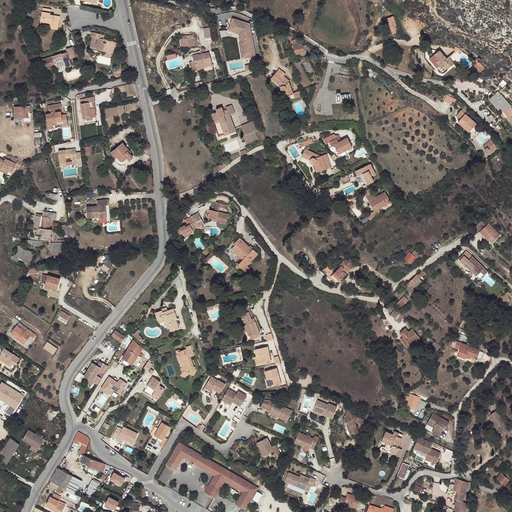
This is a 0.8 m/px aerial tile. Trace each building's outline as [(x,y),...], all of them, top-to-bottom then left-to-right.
[(49,28),(57,30),(59,16),(50,14),(51,9),(43,7),(40,20),(50,23),(49,28)] [(94,49),(107,54),(110,44),(102,41),(101,44),(99,43),(100,40),(101,36),(89,32),(88,35),(89,36),(92,37),(88,48),(94,50),(94,49)] [(197,37),(183,38),(183,46),(198,45),(197,37)] [(303,52),(303,51),(303,49),(305,49),(304,44),(302,45),(302,43),(299,44),(298,38),(293,39),(293,45),(295,54),(299,53),(303,52)] [(77,58),(74,45),(71,46),(73,56),(67,58),(69,65),(73,64),(72,59),(77,58)] [(448,55),(453,61),(458,68),(461,66),(455,57),(457,56),(454,51),(459,47),(454,45),(453,51),(448,55)] [(60,51),(40,55),(43,67),(49,65),(58,63),(59,67),(69,65),(67,58),(73,56),(71,46),(65,47),(65,50),(60,52),(60,51)] [(448,55),(446,57),(444,58),(440,53),(441,51),(438,49),(428,56),(436,66),(439,63),(441,66),(444,64),(446,67),(453,61),(448,55)] [(205,66),(212,63),(208,51),(198,54),(198,51),(189,53),(194,70),(205,67),(205,66)] [(474,61),(464,69),(466,72),(479,67),(474,61)] [(55,71),(54,68),(59,67),(58,63),(49,65),(51,72),(55,71)] [(282,92),(284,97),(291,95),(291,93),(287,82),(281,77),(284,74),(278,68),(269,77),(277,84),(278,83),(280,85),(279,85),(279,86),(278,86),(278,87),(278,88),(278,89),(278,90),(279,90),(279,91),(280,91),(280,92),(281,92),(282,92)] [(497,76),(495,80),(499,83),(502,78),(510,83),(511,79),(511,78),(506,75),(497,76)] [(492,91),(487,97),(498,106),(500,104),(509,111),(508,111),(511,115),(511,105),(509,103),(511,100),(498,90),(495,88),(492,91)] [(335,103),(349,102),(349,95),(338,96),(338,93),(334,94),(335,103)] [(81,120),(93,118),(91,103),(93,103),(92,98),(82,99),(82,100),(77,100),(81,120)] [(51,124),(56,123),(66,122),(65,113),(60,114),(60,110),(54,111),(54,108),(60,107),(59,102),(47,104),(47,109),(50,108),(50,112),(44,113),(46,123),(50,123),(51,124)] [(124,113),(132,112),(131,104),(123,106),(124,113)] [(24,116),(24,118),(29,117),(28,111),(31,110),(31,105),(15,107),(16,113),(17,113),(18,117),(24,116)] [(226,130),(226,132),(227,134),(234,132),(228,115),(234,113),(231,105),(226,106),(226,109),(222,110),(221,106),(215,108),(216,111),(211,112),(214,122),(218,121),(221,132),(226,130)] [(458,125),(469,134),(477,125),(465,115),(468,112),(464,109),(462,111),(461,110),(456,116),(461,120),(458,125)] [(251,121),(238,126),(244,141),(249,139),(250,142),(256,140),(252,131),(254,130),(251,121)] [(37,148),(44,146),(41,131),(34,132),(37,148)] [(336,143),(339,149),(341,148),(343,152),(354,146),(349,136),(340,140),(337,133),(326,138),(329,143),(332,141),(334,144),(336,143)] [(127,155),(130,158),(134,154),(131,151),(129,148),(131,146),(125,139),(112,149),(117,155),(118,154),(121,157),(122,158),(123,158),(124,157),(127,155)] [(486,148),(490,151),(488,153),(491,156),(497,150),(490,141),(483,148),(484,149),(486,148)] [(74,147),(69,148),(70,149),(64,150),(64,148),(57,149),(58,162),(65,162),(65,157),(65,155),(70,154),(71,156),(71,159),(76,158),(76,164),(82,163),(81,151),(75,152),(74,147)] [(316,163),(319,171),(333,166),(331,159),(327,161),(324,154),(322,155),(307,148),(304,154),(312,158),(312,160),(312,161),(313,162),(314,163),(315,163),(316,163)] [(125,162),(130,158),(127,155),(124,157),(123,158),(122,158),(121,157),(118,154),(117,155),(116,156),(121,162),(122,163),(123,163),(124,163),(125,162)] [(24,161),(12,156),(11,159),(5,157),(5,159),(2,158),(0,156),(0,167),(1,168),(2,166),(10,169),(13,170),(16,162),(22,164),(24,161)] [(22,164),(19,168),(24,173),(28,168),(22,164)] [(334,168),(336,174),(344,170),(341,164),(334,168)] [(370,164),(355,171),(357,176),(356,177),(359,185),(360,184),(362,187),(374,181),(371,177),(375,175),(370,164)] [(113,173),(109,175),(115,186),(119,184),(113,173)] [(348,175),(341,178),(343,184),(350,182),(348,175)] [(378,208),(390,202),(385,192),(375,197),(370,189),(365,192),(371,204),(373,204),(374,206),(376,204),(378,208)] [(50,190),(49,198),(56,199),(58,192),(50,190)] [(97,207),(86,208),(88,219),(92,218),(98,218),(99,220),(106,219),(105,206),(108,206),(108,201),(97,202),(97,207)] [(216,219),(215,221),(225,224),(227,215),(218,212),(219,208),(224,209),(225,205),(222,204),(218,203),(216,202),(213,211),(209,209),(207,217),(211,218),(216,219)] [(42,215),(41,215),(39,226),(36,225),(35,233),(42,235),(42,236),(50,238),(51,228),(49,228),(51,218),(55,219),(57,212),(44,210),(42,215)] [(16,212),(16,231),(24,232),(24,213),(16,212)] [(196,227),(197,228),(199,226),(198,223),(200,222),(198,220),(199,219),(196,214),(197,214),(196,212),(190,215),(196,227)] [(196,227),(190,215),(183,219),(185,222),(175,228),(179,235),(182,233),(184,236),(189,234),(188,233),(187,231),(191,229),(196,227)] [(493,238),(496,241),(500,237),(488,225),(486,227),(481,223),(475,228),(479,234),(488,243),(493,238)] [(487,244),(488,243),(479,234),(478,235),(487,244)] [(26,243),(41,246),(42,240),(27,237),(26,243)] [(236,263),(245,272),(249,267),(246,265),(257,253),(252,248),(251,249),(238,237),(234,242),(235,243),(230,248),(241,259),(236,263)] [(64,257),(71,257),(71,253),(67,253),(68,243),(49,242),(48,251),(64,252),(64,257)] [(9,255),(25,265),(33,252),(18,243),(12,253),(10,252),(9,255)] [(208,247),(207,246),(201,252),(204,255),(209,249),(208,247)] [(407,252),(413,258),(418,254),(421,257),(422,255),(419,252),(419,253),(415,249),(407,252)] [(402,254),(409,262),(412,259),(406,252),(402,254)] [(113,264),(116,261),(111,257),(109,255),(106,258),(113,264)] [(471,258),(464,267),(476,278),(480,274),(483,270),(471,258)] [(333,266),(325,274),(328,278),(330,276),(332,274),(338,281),(351,269),(343,261),(338,266),(340,267),(337,270),(333,266)] [(321,271),(325,274),(333,266),(330,262),(321,271)] [(407,283),(410,286),(423,274),(425,272),(423,270),(420,272),(420,271),(415,274),(407,283)] [(337,283),(338,281),(332,274),(330,276),(337,283)] [(49,286),(56,288),(59,279),(46,275),(43,287),(49,288),(49,286)] [(16,290),(18,286),(13,283),(10,281),(7,286),(14,290),(15,289),(16,290)] [(403,301),(404,302),(407,300),(403,295),(396,302),(398,304),(399,303),(400,304),(403,301)] [(401,313),(395,308),(390,314),(395,319),(400,313),(401,313)] [(160,316),(162,322),(165,321),(168,329),(169,329),(170,332),(179,329),(176,321),(177,320),(174,312),(171,314),(170,310),(167,311),(163,312),(162,310),(155,313),(156,317),(160,316)] [(59,315),(67,321),(70,317),(62,311),(59,315)] [(250,338),(259,335),(254,321),(251,322),(250,319),(247,311),(243,313),(245,317),(240,318),(242,323),(242,324),(244,323),(247,330),(245,331),(246,332),(247,335),(248,335),(250,338)] [(198,322),(195,313),(189,315),(192,324),(198,322)] [(404,316),(400,313),(395,319),(399,322),(404,316)] [(6,318),(0,326),(0,337),(2,338),(13,323),(6,318)] [(23,325),(22,327),(21,329),(30,336),(33,332),(23,325)] [(37,342),(40,337),(33,332),(30,336),(21,329),(15,337),(18,339),(19,338),(21,340),(21,341),(25,344),(28,346),(34,339),(37,342)] [(404,336),(403,338),(400,340),(405,345),(408,342),(411,345),(420,336),(411,329),(408,332),(404,329),(401,333),(404,336)] [(115,330),(111,336),(121,342),(125,337),(115,330)] [(132,342),(132,364),(142,349),(142,348),(141,348),(138,344),(134,339),(132,342)] [(43,347),(54,353),(57,348),(47,341),(43,347)] [(456,341),(454,347),(459,349),(458,352),(455,350),(454,353),(457,354),(457,355),(466,358),(467,355),(475,357),(476,358),(479,348),(474,346),(466,344),(456,341)] [(187,358),(190,357),(193,356),(189,346),(185,347),(185,349),(179,351),(178,350),(175,351),(176,355),(175,355),(177,361),(180,360),(182,367),(179,368),(181,373),(179,376),(185,379),(187,374),(191,376),(194,370),(193,366),(190,367),(187,358)] [(257,357),(259,365),(270,363),(267,347),(254,350),(256,357),(257,357)] [(0,355),(0,359),(10,366),(11,364),(13,361),(16,363),(19,359),(3,348),(0,352),(1,353),(0,355)] [(149,359),(143,368),(148,371),(149,369),(151,364),(150,363),(152,361),(152,360),(149,359)] [(101,368),(92,363),(84,377),(93,382),(101,368)] [(491,377),(494,380),(504,369),(502,367),(491,377)] [(266,378),(268,386),(279,384),(276,368),(264,371),(265,378),(266,378)] [(216,390),(220,392),(225,384),(218,380),(217,380),(211,376),(204,388),(210,392),(212,389),(215,391),(216,390)] [(152,395),(156,398),(162,387),(158,385),(160,381),(153,377),(148,385),(155,389),(152,395)] [(123,385),(119,391),(123,394),(127,388),(125,385),(125,386),(123,385)] [(148,385),(144,390),(152,395),(155,389),(148,385)] [(281,388),(281,395),(290,395),(289,392),(287,386),(281,388)] [(228,389),(222,398),(231,404),(232,402),(234,404),(240,407),(246,397),(241,394),(233,389),(232,391),(228,389)] [(0,396),(0,404),(15,415),(19,409),(15,407),(17,404),(16,404),(18,400),(5,391),(1,397),(0,396)] [(409,394),(408,397),(405,406),(414,409),(418,398),(418,397),(410,394),(409,394)] [(316,399),(313,408),(323,412),(322,414),(331,418),(336,406),(327,402),(327,404),(316,399)] [(291,410),(269,400),(265,408),(269,410),(279,414),(278,416),(287,420),(291,410)] [(479,404),(483,412),(490,409),(486,400),(479,404)] [(492,420),(497,428),(505,424),(499,411),(492,414),(490,411),(487,413),(491,420),(492,420)] [(362,419),(349,413),(348,414),(345,412),(341,420),(348,423),(348,424),(346,425),(350,435),(358,431),(354,422),(354,421),(360,424),(362,419)] [(148,413),(142,425),(149,429),(156,417),(148,413)] [(448,423),(432,414),(426,424),(433,429),(431,433),(437,437),(443,427),(445,428),(448,423)] [(0,436),(3,439),(12,426),(3,421),(0,425),(0,436)] [(163,440),(162,440),(165,442),(167,439),(164,437),(170,427),(161,422),(158,428),(159,429),(155,436),(163,440)] [(508,430),(505,424),(497,428),(495,429),(493,430),(496,436),(508,430)] [(132,444),(137,433),(122,426),(121,429),(116,426),(111,436),(116,439),(117,437),(123,439),(132,444)] [(151,433),(155,436),(159,429),(158,428),(154,427),(151,433)] [(31,444),(38,448),(44,439),(28,429),(23,438),(31,444)] [(75,437),(74,438),(83,443),(87,445),(89,437),(78,431),(75,437)] [(308,446),(312,448),(317,436),(313,434),(312,437),(308,435),(306,434),(298,431),(294,440),(301,443),(308,446)] [(396,448),(396,447),(402,434),(394,431),(392,434),(385,431),(381,440),(387,442),(391,444),(389,448),(389,450),(390,451),(391,452),(392,452),(394,452),(395,452),(395,451),(396,450),(396,448)] [(256,442),(263,456),(273,450),(276,454),(280,452),(275,444),(271,446),(267,437),(256,442)] [(0,455),(0,461),(6,465),(19,444),(11,438),(0,455)] [(427,456),(429,450),(431,444),(417,439),(413,450),(427,456)] [(214,494),(224,477),(243,487),(236,500),(245,505),(249,499),(251,495),(257,483),(177,440),(158,478),(166,482),(173,468),(174,468),(182,454),(214,472),(208,484),(205,482),(203,487),(206,488),(205,489),(214,494)] [(395,452),(394,452),(392,452),(391,452),(390,451),(389,450),(389,448),(391,444),(387,442),(383,450),(393,455),(398,457),(401,450),(396,447),(396,448),(396,450),(395,451),(395,452)] [(35,452),(38,448),(31,444),(29,448),(35,452)] [(435,465),(440,454),(429,450),(427,456),(425,461),(435,465)] [(102,473),(106,464),(92,458),(84,454),(83,455),(81,460),(80,462),(102,473)] [(493,465),(497,468),(502,463),(498,459),(493,465)] [(404,462),(398,475),(406,478),(411,465),(404,462)] [(27,473),(33,477),(37,471),(31,467),(27,473)] [(57,467),(50,480),(58,485),(56,489),(60,491),(62,487),(65,488),(72,475),(57,467)] [(127,472),(117,469),(114,478),(125,482),(127,478),(125,477),(127,472)] [(315,479),(309,477),(308,480),(303,478),(299,476),(287,471),(283,480),(304,489),(307,484),(312,486),(315,479)] [(496,478),(504,484),(508,480),(500,473),(496,478)] [(81,480),(72,475),(65,488),(74,493),(81,480)] [(455,511),(457,511),(464,511),(466,508),(465,508),(466,504),(462,502),(465,494),(469,484),(457,479),(453,490),(457,491),(459,492),(459,494),(456,493),(454,499),(457,500),(455,505),(456,505),(454,510),(455,511)] [(90,480),(85,489),(94,494),(99,485),(90,480)] [(119,495),(125,498),(129,490),(123,487),(119,495)] [(259,501),(263,493),(258,491),(254,499),(259,501)] [(343,504),(357,508),(360,496),(347,492),(345,497),(340,495),(337,504),(343,506),(343,504)] [(53,509),(53,510),(56,511),(60,511),(65,504),(58,500),(60,497),(53,493),(51,496),(49,495),(45,504),(49,506),(53,509)] [(384,508),(369,503),(366,511),(371,511),(372,511),(373,511),(393,511),(395,507),(385,504),(384,508)]
